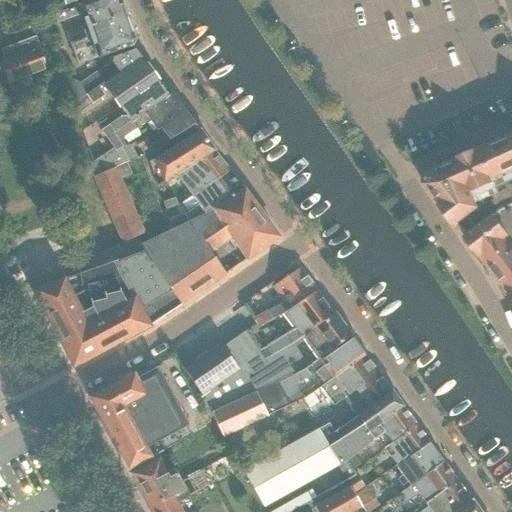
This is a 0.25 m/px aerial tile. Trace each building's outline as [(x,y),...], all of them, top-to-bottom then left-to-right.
[(86,28),(124,14),(119,0),(91,0),(78,5),(78,4),(65,9),(54,13),(40,17),(41,19),(43,26),(44,26),(81,13),(85,24),(86,28)] [(86,28),(85,24),(65,31),(77,64),(131,45),(134,40),(124,14),(86,28)] [(47,36),(44,26),(43,26),(41,19),(29,24),(32,34),(38,33),(40,38),(47,36)] [(13,97),(32,90),(27,77),(46,69),(39,49),(40,48),(35,36),(0,49),(3,60),(0,61),(0,62),(8,83),(13,97)] [(119,108),(157,81),(145,64),(142,67),(137,60),(140,58),(134,49),(112,57),(111,61),(110,62),(118,73),(104,83),(103,81),(84,94),(91,105),(107,94),(108,95),(117,109),(119,108)] [(129,123),(168,96),(157,81),(119,108),(125,115),(120,116),(100,130),(105,137),(113,132),(129,123)] [(155,129),(183,110),(171,93),(168,96),(129,123),(113,132),(105,137),(115,151),(116,150),(123,163),(126,162),(136,156),(130,145),(122,146),(118,140),(138,127),(147,121),(148,120),(155,129)] [(156,157),(173,147),(170,142),(195,126),(183,110),(155,129),(156,130),(159,128),(164,135),(149,144),(156,157)] [(163,183),(180,172),(214,151),(213,151),(199,131),(173,147),(156,157),(152,160),(163,183)] [(511,135),(479,150),(455,160),(424,174),(422,183),(424,184),(440,205),(439,206),(455,226),(456,225),(465,237),(464,237),(480,257),(509,294),(508,294),(511,299),(511,135)] [(138,148),(147,143),(144,137),(134,142),(138,148)] [(82,172),(95,167),(89,150),(76,155),(82,172)] [(230,172),(214,151),(180,172),(195,194),(230,172)] [(126,162),(123,163),(115,167),(92,177),(121,244),(161,225),(140,178),(124,185),(121,179),(131,174),(126,162)] [(200,216),(208,211),(243,191),(243,190),(230,172),(195,194),(202,204),(187,211),(193,219),(200,216)] [(208,211),(227,238),(233,247),(237,244),(246,259),(277,237),(243,191),(208,211)] [(80,244),(103,236),(93,206),(70,215),(80,244)] [(209,250),(227,238),(208,211),(200,216),(193,219),(139,245),(180,305),(225,274),(209,250)] [(32,292),(72,367),(86,359),(149,327),(181,306),(180,305),(143,251),(32,292)] [(283,312),(317,290),(300,267),(273,287),(284,302),(262,313),(253,318),(257,326),(283,313),(283,312)] [(291,341),(334,313),(317,290),(283,312),(283,313),(290,323),(292,321),(296,326),(264,346),(270,355),(291,341)] [(304,367),(350,336),(334,313),(291,341),(270,355),(263,359),(272,383),(275,381),(276,382),(304,367)] [(263,359),(243,328),(183,370),(200,394),(197,396),(207,414),(272,383),(263,359)] [(333,378),(364,355),(350,336),(304,367),(276,382),(276,383),(277,383),(289,405),(302,398),(300,392),(315,383),(317,386),(331,376),(333,378)] [(355,416),(391,391),(364,355),(333,378),(320,387),(333,405),(342,399),(355,416)] [(163,450),(162,449),(191,434),(186,425),(188,424),(157,367),(141,375),(139,372),(90,398),(127,469),(163,450)] [(380,427),(405,410),(391,391),(355,416),(355,417),(333,432),(327,425),(243,471),(263,507),(339,465),(339,464),(346,460),(356,454),(373,440),(374,440),(377,438),(377,439),(384,434),(380,427)] [(256,395),(255,393),(211,413),(222,437),(262,417),(259,410),(264,409),(264,408),(258,409),(251,396),(254,394),(255,395),(256,395)] [(386,451),(418,428),(405,410),(380,427),(384,434),(377,439),(384,449),(378,453),(380,456),(386,451)] [(395,464),(429,442),(418,428),(386,451),(380,456),(382,459),(388,454),(395,464)] [(406,482),(440,458),(429,442),(395,464),(394,465),(401,475),(396,479),(401,486),(406,482)] [(425,505),(459,484),(440,458),(406,482),(409,486),(398,494),(402,501),(415,492),(425,505)] [(150,511),(195,511),(173,469),(165,473),(158,459),(130,474),(150,511)] [(353,511),(360,508),(353,494),(352,494),(344,481),(311,500),(317,511),(353,511)] [(358,482),(350,488),(354,493),(362,488),(358,482)] [(453,511),(470,501),(459,484),(425,505),(430,511),(453,511)] [(364,511),(368,511),(379,505),(369,491),(357,500),(364,511)] [(317,511),(311,500),(290,511),(317,511)] [(479,511),(470,501),(453,511),(479,511)]
